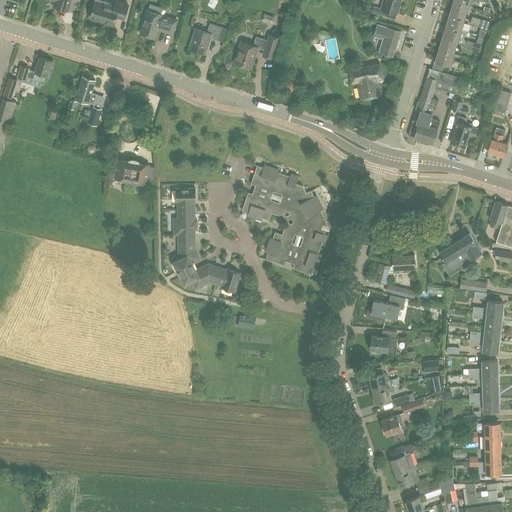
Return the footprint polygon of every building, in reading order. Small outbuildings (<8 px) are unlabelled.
[(54,6),(68,10),(70,0),(54,0),(55,0),(54,6)] [(371,12),(386,16),(387,10),(397,13),(400,0),(383,0),(381,8),(373,5),(371,12)] [(464,16),(467,6),(468,4),(454,0),(453,0),(450,12),(464,16)] [(95,2),(90,17),(113,24),(116,16),(124,18),(128,5),(116,1),(115,4),(104,1),(103,4),(95,2)] [(140,33),(155,37),(158,27),(173,32),(177,20),(162,15),(162,14),(147,10),(140,33)] [(450,12),(447,24),(460,28),(464,16),(450,12)] [(271,23),(273,23),(275,17),(264,13),(261,19),(264,20),(264,19),(271,22),(271,23)] [(470,23),(479,26),(481,18),(472,16),(470,23)] [(479,26),(487,28),(490,21),(481,18),(479,26)] [(191,49),(206,54),(211,37),(223,41),(228,28),(222,26),(210,23),(207,30),(205,31),(195,28),(191,40),(194,41),(191,49)] [(395,49),(396,49),(400,38),(399,37),(401,31),(377,23),(373,36),(382,38),(378,52),(393,56),(395,49)] [(447,24),(443,36),(457,40),(456,41),(464,44),(463,47),(471,49),(473,42),(465,39),(465,40),(464,39),(466,31),(460,29),(460,28),(447,24)] [(476,32),(473,24),(467,27),(470,35),(476,32)] [(273,57),(276,58),(279,50),(276,49),(280,37),(269,34),(263,55),(273,58),(273,57)] [(234,63),(251,68),(261,38),(261,39),(261,38),(256,36),(254,45),(244,42),(241,49),(239,48),(234,63)] [(457,40),(443,36),(439,48),(453,52),(456,41),(457,40)] [(473,42),(471,49),(480,52),(482,45),(473,42)] [(445,71),(447,72),(454,74),(456,66),(459,67),(460,61),(451,58),(453,52),(439,48),(435,60),(448,64),(445,71)] [(26,80),(27,76),(41,81),(44,81),(46,76),(48,76),(52,61),(40,57),(35,71),(29,69),(30,67),(21,65),(17,77),(26,80)] [(357,81),(360,99),(381,95),(378,79),(383,79),(380,63),(349,69),(352,82),(357,81)] [(427,75),(425,82),(436,86),(435,87),(442,89),(447,72),(445,71),(445,72),(430,68),(428,75),(427,75)] [(447,72),(442,89),(449,92),(448,96),(453,98),(454,93),(455,93),(460,77),(453,75),(454,74),(447,72)] [(75,98),(94,104),(95,101),(98,94),(92,92),(96,80),(82,75),(77,90),(78,90),(75,98)] [(18,79),(8,76),(3,95),(12,98),(18,79)] [(292,91),(295,83),(287,81),(284,89),(292,91)] [(409,135),(421,138),(428,116),(427,116),(428,112),(432,97),(435,88),(425,84),(419,103),(417,102),(416,108),(417,109),(409,135)] [(492,112),(505,116),(511,92),(499,89),(492,112)] [(421,138),(433,142),(437,127),(440,120),(431,117),(433,113),(432,112),(434,108),(436,109),(439,99),(432,97),(428,112),(427,116),(428,116),(421,138)] [(0,110),(0,155),(14,107),(19,108),(21,104),(16,102),(4,98),(0,110)] [(68,107),(74,109),(77,101),(75,100),(70,99),(68,107)] [(460,112),(467,114),(468,108),(462,106),(463,101),(455,99),(452,109),(460,111),(460,112)] [(87,122),(97,125),(99,119),(101,120),(104,111),(102,110),(102,109),(93,106),(87,122)] [(47,117),(55,119),(57,112),(50,110),(47,117)] [(451,139),(466,144),(467,143),(469,135),(475,137),(478,127),(465,123),(467,118),(459,115),(451,138),(452,138),(451,139)] [(488,151),(503,156),(507,142),(502,141),(505,129),(497,126),(493,138),(492,138),(488,151)] [(134,184),(135,184),(136,182),(146,183),(149,164),(139,162),(139,160),(138,160),(137,159),(136,159),(135,158),(134,158),(132,158),(131,158),(130,158),(129,159),(129,161),(118,159),(115,178),(125,180),(125,182),(126,183),(127,183),(128,183),(129,184),(130,184),(131,184),(132,184),(134,184)] [(253,193),(248,192),(242,210),(248,213),(247,215),(262,220),(263,217),(269,220),(272,212),(279,215),(288,210),(291,216),(294,222),(285,226),(282,234),(275,232),(273,238),(270,237),(265,252),(268,253),(266,258),(266,259),(284,265),(286,261),(295,264),(293,268),(312,274),(314,268),(316,269),(321,254),(319,253),(323,241),(325,242),(328,235),(327,234),(320,232),(323,225),(319,218),(324,216),(321,210),(323,209),(320,202),(317,195),(314,196),(311,190),(307,192),(303,186),(296,183),(299,176),(291,173),(290,176),(278,172),(279,169),(264,164),(264,167),(257,165),(251,183),(256,185),(253,193)] [(178,202),(178,208),(185,208),(185,202),(196,201),(196,188),(176,188),(176,202),(178,202)] [(496,241),(511,246),(511,205),(496,201),(490,218),(492,219),(490,225),(497,227),(499,221),(502,222),(496,241)] [(185,208),(178,208),(178,217),(174,217),(174,225),(174,234),(178,234),(178,238),(185,238),(185,234),(195,234),(195,229),(197,229),(197,224),(197,219),(195,219),(195,214),(185,215),(185,208)] [(470,232),(455,242),(465,259),(469,256),(471,259),(482,252),(481,249),(470,232)] [(173,261),(179,273),(194,265),(192,261),(200,257),(195,249),(195,241),(185,241),(185,238),(178,238),(178,253),(173,255),(172,257),(172,259),(173,261)] [(439,252),(450,268),(465,259),(455,242),(439,252)] [(511,256),(511,252),(496,249),(493,265),(510,269),(511,256)] [(375,280),(386,283),(388,274),(394,274),(394,273),(410,272),(409,267),(415,267),(414,253),(392,255),(393,262),(388,261),(387,265),(379,263),(375,280)] [(210,281),(216,283),(218,277),(212,275),(215,265),(208,263),(196,269),(194,265),(179,273),(184,284),(192,281),(196,288),(210,281)] [(451,271),(453,276),(462,272),(460,267),(451,271)] [(221,287),(234,292),(241,273),(228,268),(224,279),(218,277),(216,283),(222,285),(221,287)] [(475,291),(486,292),(487,282),(461,279),(459,288),(475,291)] [(386,290),(413,297),(415,291),(387,284),(386,290)] [(486,292),(475,291),(474,297),(485,299),(486,292)] [(366,317),(385,321),(386,316),(397,318),(400,308),(403,309),(405,299),(390,296),(388,303),(374,299),(371,311),(368,310),(366,317)] [(472,311),(502,314),(503,302),(488,300),(487,308),(473,306),(472,311)] [(440,308),(434,306),(432,316),(439,317),(440,308)] [(485,324),(500,326),(502,314),(472,311),(472,317),(486,318),(485,324)] [(237,325),(253,329),(255,317),(240,314),(237,325)] [(470,336),(499,339),(500,326),(485,324),(484,332),(470,330),(470,336)] [(387,353),(396,354),(397,337),(396,337),(397,331),(382,330),(382,336),(372,335),(371,349),(387,351),(387,353)] [(482,350),(497,352),(499,339),(470,336),(469,341),(483,343),(482,350)] [(423,361),(424,372),(439,370),(438,359),(423,361)] [(468,373),(497,373),(497,360),(482,360),(482,368),(468,368),(463,368),(464,374),(468,373)] [(500,370),(511,369),(511,360),(500,361),(500,370)] [(369,376),(372,389),(394,384),(388,385),(387,380),(389,379),(388,375),(387,373),(385,373),(383,373),(383,372),(369,376)] [(482,385),(498,385),(497,373),(468,373),(468,379),(482,378),(482,385)] [(372,389),(375,403),(389,400),(387,392),(395,390),(394,384),(372,389)] [(469,398),(498,397),(498,385),(482,385),(483,392),(469,393),(469,398)] [(409,394),(394,399),(396,406),(411,401),(409,394)] [(483,403),(483,410),(498,410),(498,397),(469,398),(469,403),(483,403)] [(401,405),(404,413),(425,406),(422,398),(401,405)] [(394,432),(397,439),(404,437),(401,430),(398,422),(402,421),(400,414),(381,420),(386,434),(394,432)] [(485,423),(485,436),(499,435),(499,422),(485,423)] [(485,436),(486,448),(500,448),(499,435),(485,436)] [(390,459),(395,472),(415,465),(410,451),(418,448),(415,441),(403,446),(406,453),(390,459)] [(436,452),(439,465),(459,461),(457,448),(436,452)] [(486,448),(486,460),(500,460),(500,448),(486,448)] [(486,460),(487,473),(501,473),(500,460),(486,460)] [(413,482),(416,481),(415,480),(419,479),(418,474),(415,465),(395,472),(400,486),(413,481),(413,482)] [(453,502),(450,489),(454,488),(452,477),(441,480),(446,504),(453,502)] [(405,501),(408,511),(415,511),(425,509),(422,501),(427,500),(425,493),(441,487),(439,481),(430,483),(418,488),(420,494),(418,495),(419,496),(405,501)] [(489,504),(490,511),(503,511),(502,502),(498,502),(497,489),(498,489),(497,482),(487,483),(488,490),(489,504)] [(478,511),(477,500),(476,491),(475,483),(465,484),(468,506),(466,507),(466,508),(461,508),(461,511),(478,511)] [(477,500),(478,511),(490,511),(489,504),(484,504),(483,499),(482,499),(481,491),(476,491),(477,500)] [(438,504),(439,511),(447,511),(445,502),(438,504)]
